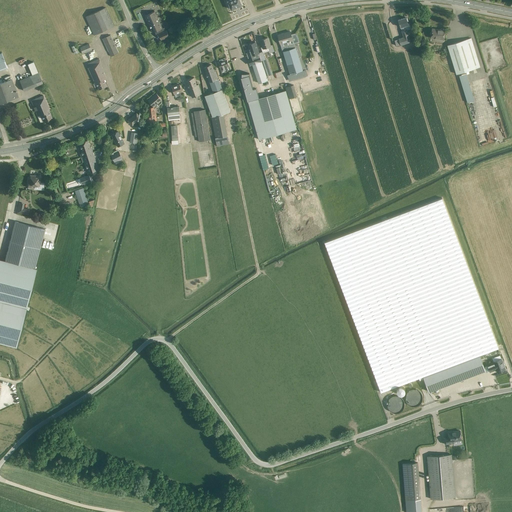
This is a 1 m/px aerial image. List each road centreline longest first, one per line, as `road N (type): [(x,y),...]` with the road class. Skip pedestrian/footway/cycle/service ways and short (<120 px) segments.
road 1 (unclassified): [(511,390),(269,465),(252,457),(166,342)]
road 2 (track): [(166,342),(258,273),(233,146)]
road 3 (unclassified): [(0,464),(150,340),(166,342)]
road 4 (secondary): [(160,74),(245,24),(336,0)]
road 5 (secondary): [(0,151),(78,129),(160,74)]
